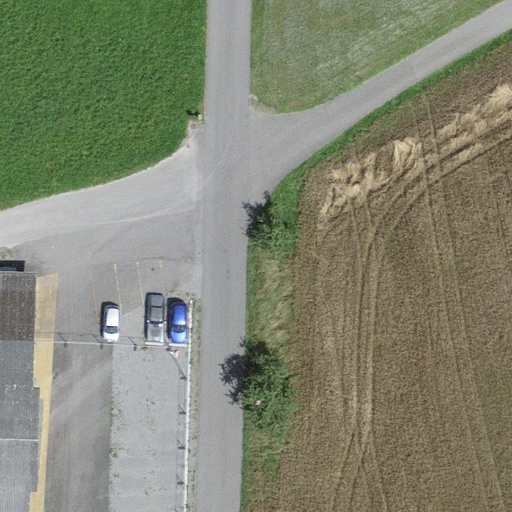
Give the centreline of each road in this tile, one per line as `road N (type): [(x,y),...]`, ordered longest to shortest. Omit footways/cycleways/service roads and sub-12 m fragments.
road 1 (track): [(511,4),(221,165),(0,228)]
road 2 (residential): [(226,0),(212,511)]
